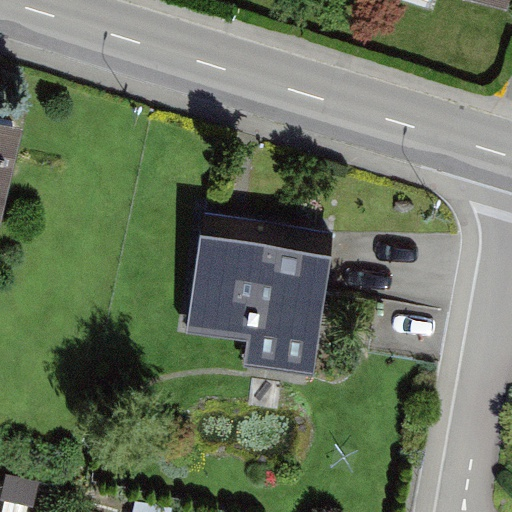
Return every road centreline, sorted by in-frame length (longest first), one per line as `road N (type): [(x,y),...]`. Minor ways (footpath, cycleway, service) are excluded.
road 1 (tertiary): [(511,158),(0,1)]
road 2 (residential): [(465,511),(511,244)]
